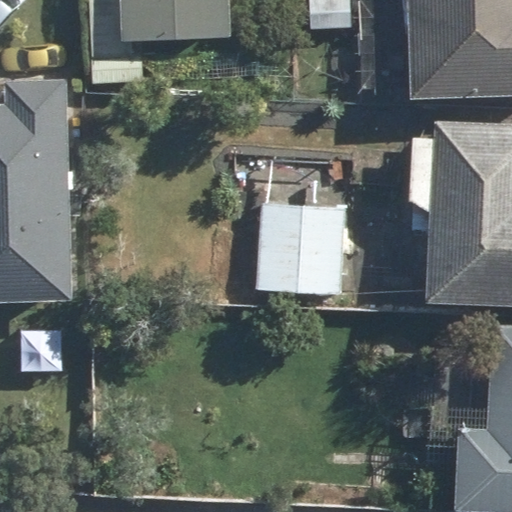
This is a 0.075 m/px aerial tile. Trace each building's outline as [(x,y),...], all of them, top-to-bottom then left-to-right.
[(142,0),(145,29),(251,23),(249,0),(142,0)] [(511,0),(431,0),(436,86),(511,81),(511,0)] [(21,94),(0,94),(0,288),(92,285),(83,69),(20,71),(21,94)] [(511,113),(451,112),(451,127),(430,127),(426,199),(450,198),(450,287),(511,289),(511,113)] [(359,201),(274,196),(269,281),(354,286),(359,201)] [(511,312),(511,313),(509,412),(481,411),(479,496),(511,496),(511,312)]
